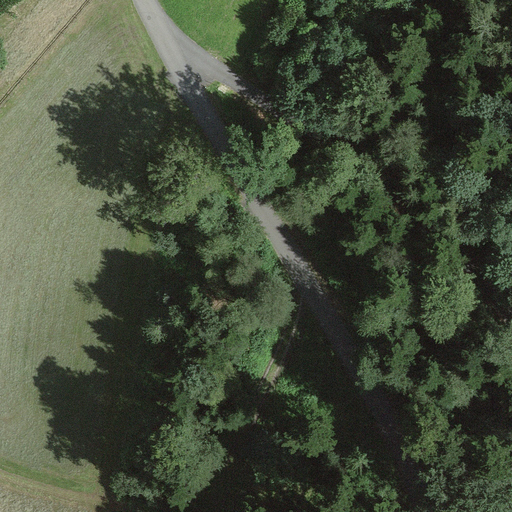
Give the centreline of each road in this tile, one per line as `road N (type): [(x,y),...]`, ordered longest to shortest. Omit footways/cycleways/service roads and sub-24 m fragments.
road 1 (residential): [(173,53),(329,306),(430,511)]
road 2 (unclassified): [(511,318),(409,207),(332,141),(173,53)]
